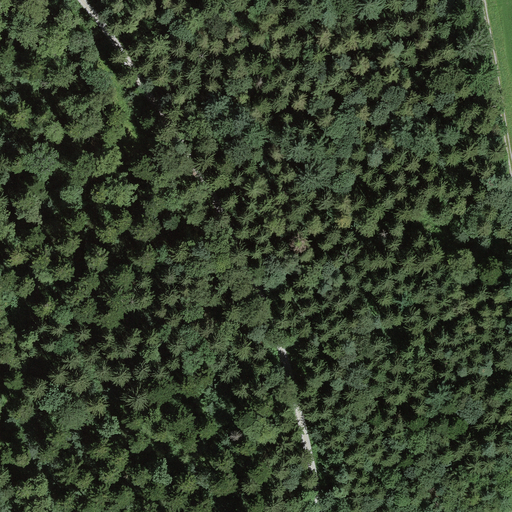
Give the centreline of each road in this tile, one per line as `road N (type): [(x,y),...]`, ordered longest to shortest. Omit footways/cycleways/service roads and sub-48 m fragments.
road 1 (track): [(82,0),(119,41),(212,193),(272,316),(321,511)]
road 2 (track): [(510,511),(511,151),(483,0)]
road 3 (track): [(0,420),(56,231),(82,192),(98,176),(140,161),(171,167),(212,193)]
road 4 (track): [(63,0),(118,115),(126,163)]
